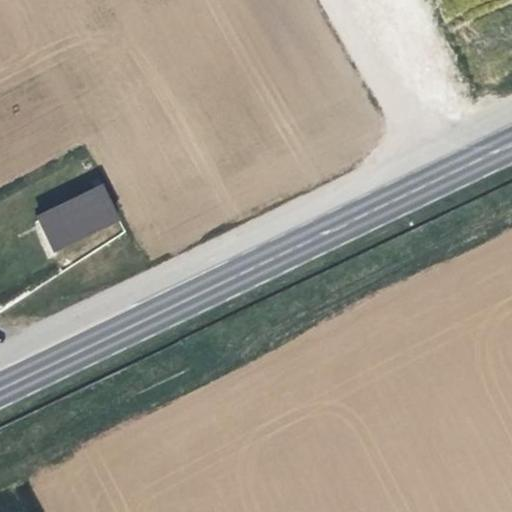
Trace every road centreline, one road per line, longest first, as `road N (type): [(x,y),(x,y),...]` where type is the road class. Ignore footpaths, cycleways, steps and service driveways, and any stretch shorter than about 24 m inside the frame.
road 1 (secondary): [(511,143),(0,388)]
road 2 (track): [(334,0),(438,178)]
